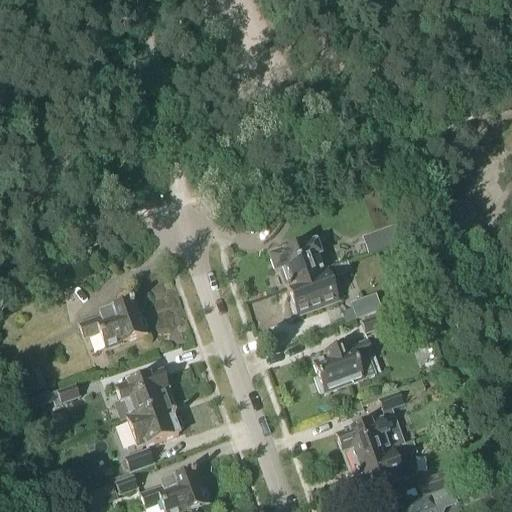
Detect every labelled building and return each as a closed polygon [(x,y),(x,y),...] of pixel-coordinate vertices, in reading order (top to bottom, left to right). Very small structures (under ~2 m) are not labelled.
[(450,212),(446,200),(434,205),(444,232),(442,233),(443,235),(445,235),(456,262),(484,251),(467,205),(450,212)] [(372,236),(378,253),(400,245),(394,229),(372,236)] [(270,261),(269,261),(274,276),(279,274),(285,291),(286,293),(299,288),(298,284),(325,275),(314,245),(304,249),(303,247),(291,252),(283,255),(283,256),(280,253),(271,256),(271,260),(270,261)] [(469,276),(484,271),(479,257),(464,263),(469,276)] [(347,265),(333,270),(337,280),(351,275),(347,265)] [(299,288),(286,293),(290,303),(288,308),(291,316),(295,319),(296,320),(337,305),(332,289),(327,274),(325,275),(298,284),(299,288)] [(350,306),(355,322),(380,313),(375,298),(350,306)] [(100,321),(78,328),(83,342),(98,336),(100,343),(104,353),(143,339),(142,336),(146,333),(143,324),(138,325),(131,305),(98,317),(100,321)] [(410,323),(405,309),(360,325),(364,339),(410,323)] [(325,363),(311,368),(317,381),(313,383),(318,398),(322,396),(323,398),(329,396),(362,383),(369,380),(373,378),(366,360),(367,359),(371,358),(370,358),(366,345),(344,354),(343,350),(332,354),(323,358),(325,363)] [(32,396),(45,391),(38,372),(25,378),(32,396)] [(117,406),(113,408),(118,422),(119,424),(121,424),(124,422),(153,412),(154,415),(167,411),(166,407),(168,407),(170,406),(167,398),(165,394),(167,393),(165,386),(161,376),(148,381),(147,379),(122,388),(123,390),(120,391),(114,393),(118,406),(117,406)] [(55,410),(79,402),(74,388),(50,397),(55,410)] [(33,400),(32,401),(36,412),(52,406),(48,395),(40,398),(33,400)] [(349,469),(350,472),(366,466),(365,463),(392,453),(404,449),(391,413),(402,409),(397,397),(377,404),(381,414),(374,417),(377,425),(369,428),(368,427),(348,434),(348,436),(334,441),(340,456),(341,456),(346,470),(349,469)] [(153,412),(124,422),(126,427),(135,452),(144,449),(145,451),(178,438),(177,437),(182,432),(179,423),(172,423),(172,422),(173,422),(168,407),(166,407),(167,411),(154,415),(153,412)] [(354,496),(360,496),(362,499),(394,487),(414,479),(407,459),(415,456),(412,446),(404,449),(392,453),(365,463),(366,466),(350,472),(354,484),(356,483),(351,488),(354,496)] [(124,461),(129,477),(153,468),(147,453),(124,461)] [(511,483),(511,467),(493,475),(502,497),(504,497),(511,483)] [(140,499),(139,499),(142,507),(144,511),(153,509),(160,506),(162,511),(197,511),(205,509),(204,505),(208,502),(205,494),(200,494),(193,475),(170,483),(159,487),(161,491),(140,499)] [(457,490),(452,475),(417,487),(422,502),(450,492),(457,490)] [(119,500),(137,493),(132,480),(114,486),(119,500)] [(488,491),(483,480),(472,485),(476,496),(488,491)] [(112,487),(73,501),(77,511),(91,511),(117,503),(112,487)] [(434,511),(434,510),(454,502),(450,492),(422,502),(403,508),(404,511),(434,511)]
